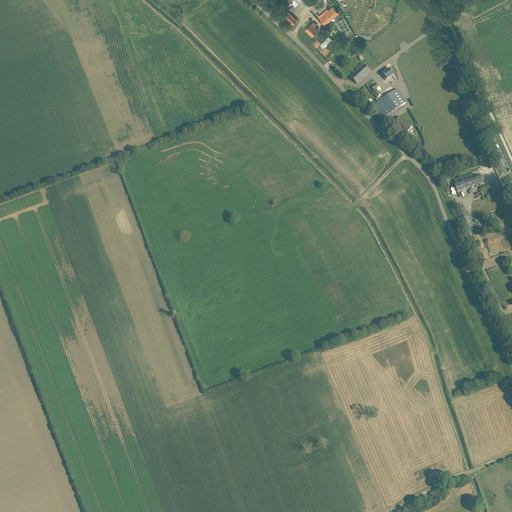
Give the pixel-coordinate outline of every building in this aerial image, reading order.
[(320,17),(326,24),(339,13),(333,6),(329,10),(328,9),(320,17)] [(292,25),(296,21),(297,20),(290,13),(289,13),(287,11),(283,14),(286,17),(285,18),(292,25)] [(312,36),(318,30),(315,27),(317,25),(315,22),(312,24),(311,23),(305,29),(312,36)] [(330,50),(327,48),(325,47),(322,44),(318,48),(321,51),(326,55),(330,50)] [(362,62),(355,69),(357,71),(351,77),(358,84),(371,72),(362,62)] [(384,78),(386,81),(394,75),(390,69),(383,74),(385,77),(384,78)] [(377,98),(381,94),(377,89),(379,87),(375,84),(371,87),(375,91),(373,93),(377,98)] [(396,88),(383,98),(382,95),(376,99),(378,102),(373,106),(377,111),(379,110),(384,118),(406,102),(396,88)] [(394,124),(397,127),(403,120),(400,117),(393,123),(394,124)] [(453,181),(457,193),(483,183),(480,175),(475,177),(474,174),(453,181)] [(468,205),(472,216),(489,210),(485,199),(468,205)] [(464,207),(461,209),(456,211),(465,231),(467,230),(468,232),(473,230),(472,227),(473,227),(464,207)]
